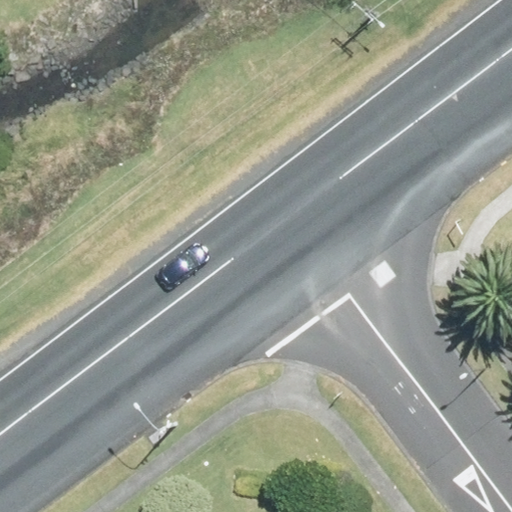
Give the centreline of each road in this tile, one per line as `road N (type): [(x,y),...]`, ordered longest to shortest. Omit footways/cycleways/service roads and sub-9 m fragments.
road 1 (residential): [(283,215),(490,511)]
road 2 (tertiary): [(283,215),(0,434)]
road 3 (tertiary): [(511,47),(283,215)]
